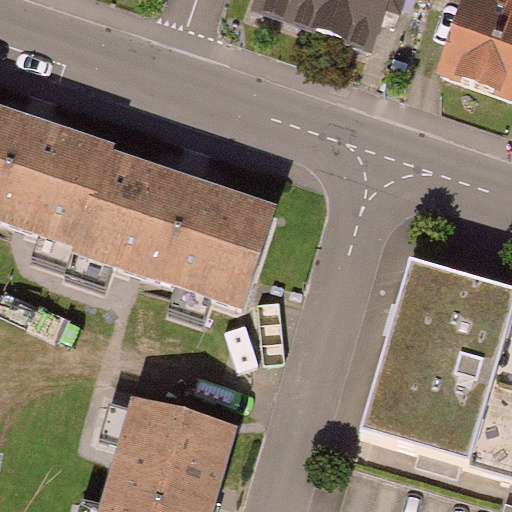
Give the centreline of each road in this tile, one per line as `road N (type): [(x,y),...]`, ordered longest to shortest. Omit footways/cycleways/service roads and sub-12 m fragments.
road 1 (residential): [(383,156),(274,511)]
road 2 (residential): [(176,86),(383,156)]
road 3 (residential): [(0,27),(176,86)]
road 4 (residential): [(383,156),(511,199)]
